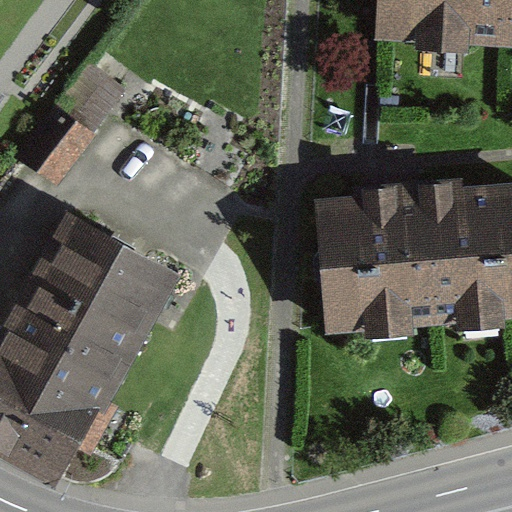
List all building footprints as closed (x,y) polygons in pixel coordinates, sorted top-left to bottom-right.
[(511,0),(380,0),(379,34),(511,38),(511,0)] [(63,98),(56,108),(94,135),(125,92),(88,64),(63,98)] [(94,135),(56,108),(21,158),(60,184),(94,135)] [(511,180),(317,194),(326,333),(436,326),(511,320),(511,180)] [(196,267),(70,203),(0,339),(0,426),(90,472),(196,267)]
